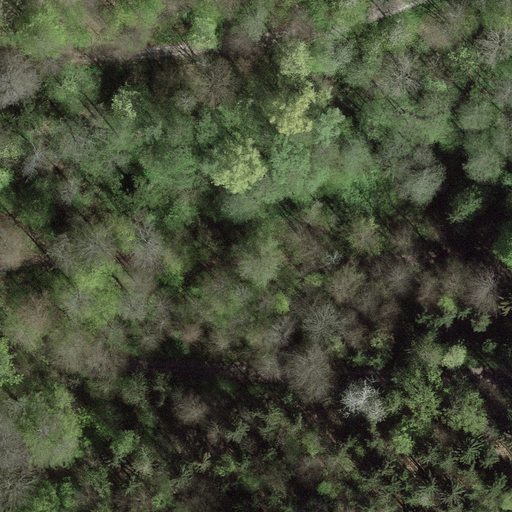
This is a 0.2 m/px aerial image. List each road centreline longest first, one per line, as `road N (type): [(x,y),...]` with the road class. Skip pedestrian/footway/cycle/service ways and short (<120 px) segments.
road 1 (track): [(0,266),(398,263),(511,229)]
road 2 (track): [(0,338),(75,358),(169,366),(511,371)]
road 3 (track): [(0,55),(108,56),(273,39),(407,0)]
